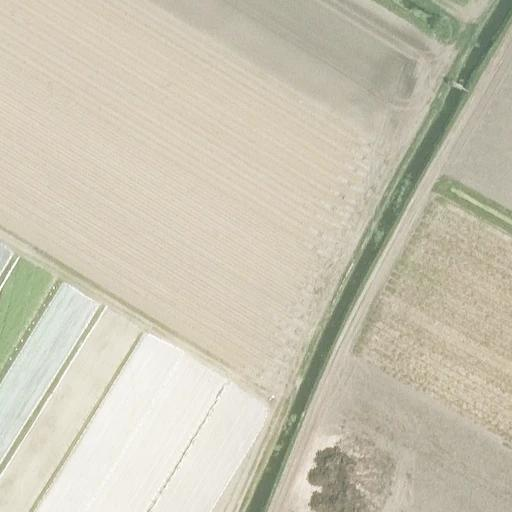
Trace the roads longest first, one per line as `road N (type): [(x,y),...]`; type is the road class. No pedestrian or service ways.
road 1 (track): [(485,0),(321,303),(233,511)]
road 2 (track): [(511,48),(360,315),(277,511)]
